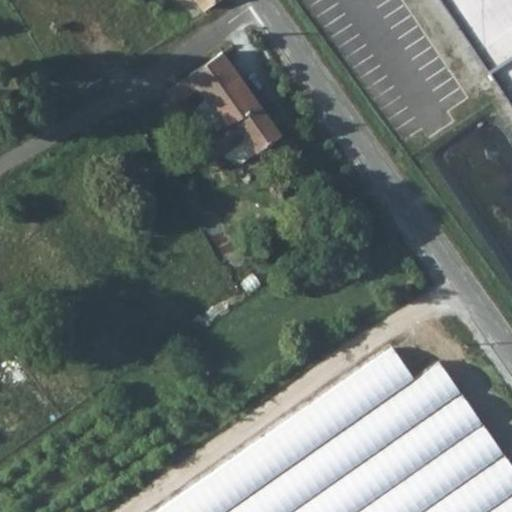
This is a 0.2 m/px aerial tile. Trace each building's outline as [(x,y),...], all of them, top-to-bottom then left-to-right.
[(197,0),(206,12),(222,0),(197,0)] [(511,45),(511,0),(434,0),(482,67),(511,45)] [(511,45),(482,67),(511,110),(511,45)] [(282,136),(224,54),(166,95),(175,108),(199,92),(210,108),(225,128),(213,137),(230,161),(246,163),(282,136)] [(210,108),(198,116),(213,137),(225,128),(210,108)] [(387,350),(151,511),(511,511),(511,473),(434,360),(407,379),(387,350)] [(0,390),(0,418),(13,410),(0,390)]
